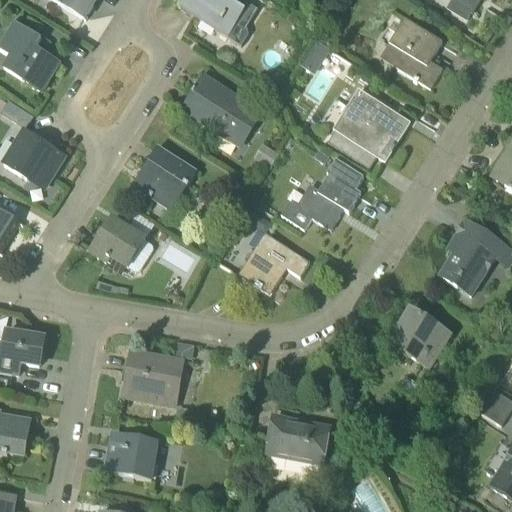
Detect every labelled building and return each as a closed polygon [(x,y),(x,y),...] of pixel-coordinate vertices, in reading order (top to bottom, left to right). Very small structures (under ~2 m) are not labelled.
[(46,0),(86,24),(88,21),(87,20),(99,0),(46,0)] [(187,0),(186,2),(206,14),(196,31),(197,32),(201,25),(240,50),(248,38),(246,30),(257,13),(236,0),(235,0),(232,6),(221,0),(187,0)] [(450,0),(473,14),(471,18),(472,18),(482,2),(482,1),(482,0),(484,0),(488,2),(489,0),(450,0)] [(394,70),(413,83),(412,85),(417,87),(418,86),(430,94),(442,74),(430,66),(442,46),(405,23),(389,48),(402,57),(394,70)] [(41,43),(15,27),(0,49),(0,55),(10,61),(3,71),(42,95),(59,68),(35,53),(41,43)] [(181,114),(219,138),(239,150),(247,137),(241,132),(254,112),(202,80),(202,81),(205,82),(197,95),(194,93),(181,114)] [(333,133),(358,149),(385,166),(391,156),(392,157),(396,151),(395,150),(409,127),(357,95),(333,133)] [(23,138),(4,169),(27,183),(30,179),(47,190),(65,161),(44,148),(42,150),(23,138)] [(324,150),(314,142),(311,146),(322,154),(324,150)] [(262,147),(254,161),(269,171),(278,157),(262,147)] [(173,215),(187,192),(197,177),(157,152),(148,166),(150,168),(135,192),(173,215)] [(505,192),(511,197),(511,152),(499,174),(511,182),(505,192)] [(318,154),(314,161),(324,167),(329,160),(318,154)] [(306,198),(298,211),(289,206),(281,219),(302,232),(305,228),(306,229),(311,222),(331,234),(343,213),(348,217),(360,198),(330,179),(315,203),(306,198)] [(241,222),(254,230),(260,219),(247,211),(241,222)] [(0,258),(3,261),(4,260),(0,257),(18,227),(22,230),(23,229),(0,214),(0,258)] [(128,272),(145,244),(112,223),(90,257),(107,268),(111,262),(128,272)] [(471,300),(494,263),(509,273),(511,267),(511,255),(466,226),(452,247),(459,251),(440,281),(471,300)] [(158,240),(163,243),(167,237),(162,234),(158,240)] [(265,238),(255,254),(239,280),(270,300),(282,281),(278,278),(283,271),(300,282),(310,267),(265,238)] [(176,299),(173,307),(182,310),(185,303),(176,299)] [(389,348),(429,373),(450,339),(410,314),(389,348)] [(3,349),(0,348),(0,376),(18,379),(20,367),(39,371),(44,342),(6,335),(3,349)] [(192,363),(194,350),(177,348),(175,360),(192,363)] [(465,355),(454,349),(448,358),(459,365),(465,355)] [(128,376),(124,400),(124,401),(175,410),(180,382),(168,380),(170,365),(131,358),(128,376)] [(511,406),(493,394),(479,416),(501,430),(511,413),(511,406)] [(30,425),(0,420),(0,456),(24,461),(30,425)] [(274,423),(268,458),(323,468),(329,433),(309,429),(309,431),(306,431),(306,430),(305,431),(297,430),(296,428),(293,428),(293,427),(274,423)] [(106,477),(151,487),(158,448),(113,440),(111,453),(106,477)] [(511,457),(491,491),(511,504),(511,457)] [(14,511),(16,500),(0,497),(0,511),(14,511)]
